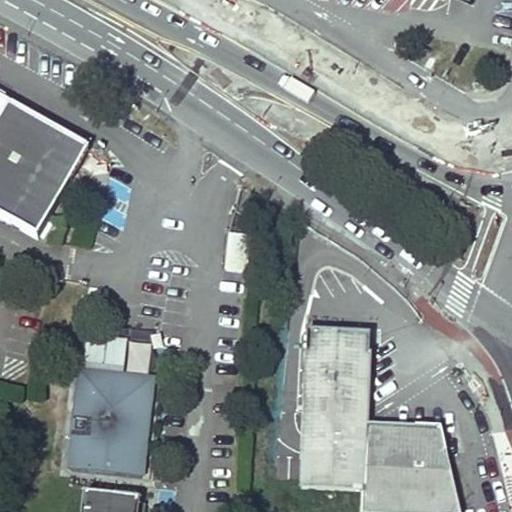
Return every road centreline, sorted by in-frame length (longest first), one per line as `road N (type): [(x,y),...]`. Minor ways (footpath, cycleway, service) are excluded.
road 1 (primary): [(30,0),(193,96),(509,331)]
road 2 (primary): [(511,197),(137,0)]
